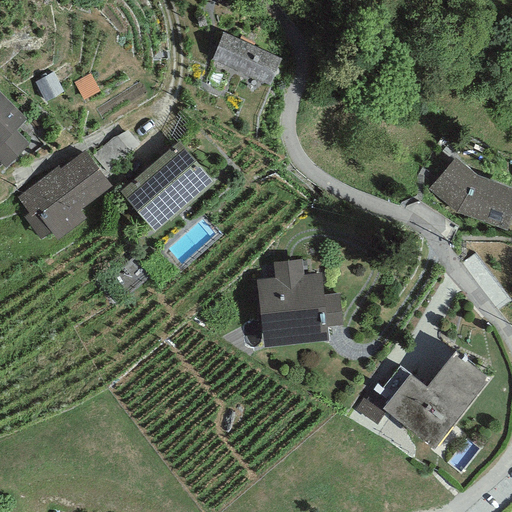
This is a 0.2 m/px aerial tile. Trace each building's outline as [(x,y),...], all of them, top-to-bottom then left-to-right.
[(281,56),(223,32),(212,59),(270,83),(281,56)] [(54,73),(38,82),(47,99),(63,90),(54,73)] [(90,75),(75,83),(83,98),(98,90),(90,75)] [(0,92),(0,160),(7,167),(30,143),(15,129),(26,117),(0,92)] [(137,145),(125,130),(95,154),(107,168),(137,145)] [(178,139),(119,190),(153,228),(211,178),(178,139)] [(111,182),(85,148),(61,167),(58,164),(18,196),(29,210),(24,214),(41,237),(51,229),(57,237),(85,216),(79,207),(111,182)] [(511,185),(477,174),(455,155),(427,188),(455,212),(506,229),(511,211),(511,185)] [(275,278),(257,280),(265,346),(329,338),(327,326),(343,324),(339,291),(323,293),(320,272),(302,274),(300,259),(273,262),(275,278)] [(391,375),(365,411),(415,448),(468,376),(434,351),(408,387),(391,375)]
